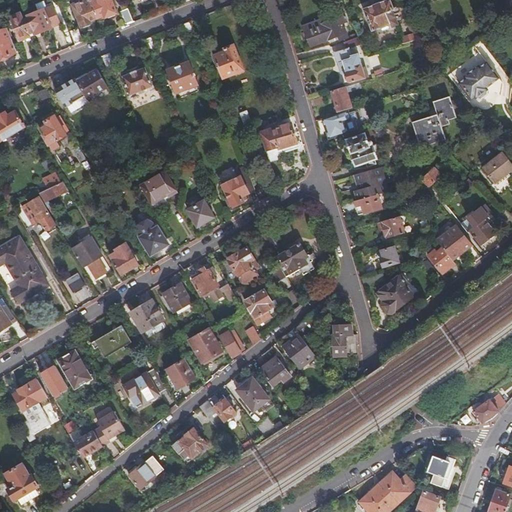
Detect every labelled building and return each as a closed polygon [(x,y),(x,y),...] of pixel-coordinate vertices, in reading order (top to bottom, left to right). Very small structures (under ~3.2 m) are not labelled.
[(94,19),(96,18),(89,0),(82,0),(81,0),(80,0),(70,0),(72,5),(71,5),(79,25),(90,20),(89,19),(93,17),(94,19)] [(89,0),(96,18),(100,17),(99,15),(103,14),(104,17),(115,13),(110,0),(89,0)] [(393,9),(394,8),(390,0),(386,0),(364,9),(372,30),(381,27),(383,30),(399,24),(394,13),(393,9)] [(52,5),(27,14),(28,17),(35,33),(59,24),(52,5)] [(132,22),(127,9),(120,11),(125,24),(132,22)] [(30,35),(24,19),(21,12),(9,16),(18,40),(30,35)] [(343,12),(302,27),(310,46),(351,31),(348,24),(346,25),(344,21),(347,20),(343,12)] [(30,35),(35,33),(28,17),(24,19),(30,35)] [(193,33),(189,20),(181,23),(186,35),(193,33)] [(413,33),(415,38),(422,36),(416,21),(410,23),(413,33)] [(77,27),(68,31),(74,44),(82,41),(77,27)] [(5,28),(0,29),(0,57),(14,52),(8,36),(10,34),(8,29),(5,29),(5,28)] [(151,35),(143,38),(149,53),(157,49),(151,35)] [(354,37),(344,41),(346,47),(333,51),(341,72),(345,70),(349,81),(365,76),(362,67),(365,66),(363,62),(360,63),(356,51),(351,53),(348,46),(359,43),(356,36),(354,37)] [(388,40),(390,45),(404,41),(403,36),(388,40)] [(224,51),(214,55),(222,76),(243,69),(233,43),(223,47),(224,51)] [(487,88),(484,84),(497,73),(480,51),(473,57),(472,55),(467,59),(458,67),(459,69),(452,74),(461,86),(466,92),(471,98),(474,95),(476,97),(481,98),(487,93),(487,88)] [(108,52),(101,54),(107,67),(113,64),(108,52)] [(436,64),(431,57),(414,62),(417,71),(436,64)] [(188,61),(167,69),(176,92),(197,83),(188,61)] [(144,67),(121,76),(129,96),(151,86),(144,67)] [(374,69),(376,75),(383,73),(381,67),(374,69)] [(85,95),(87,98),(108,87),(98,68),(87,73),(86,72),(75,78),(85,95)] [(65,107),(85,95),(75,78),(55,89),(65,107)] [(351,106),(344,86),(332,90),(338,110),(351,106)] [(47,107),(54,103),(46,90),(39,94),(47,107)] [(437,112),(413,120),(422,146),(446,138),(441,126),(450,123),(448,119),(456,117),(449,95),(432,101),(437,112)] [(322,96),(310,100),(312,109),(325,105),(322,96)] [(351,119),(348,109),(316,120),(319,132),(327,129),(330,140),(350,133),(347,127),(344,128),(342,122),(351,119)] [(0,139),(0,140),(25,126),(16,110),(7,115),(4,111),(0,113),(0,139)] [(240,112),(243,121),(249,119),(245,110),(240,112)] [(59,114),(56,116),(64,131),(68,129),(59,114)] [(40,135),(46,145),(56,139),(65,134),(64,131),(56,116),(55,115),(45,120),(48,124),(46,125),(49,130),(40,135)] [(247,133),(253,131),(249,119),(243,121),(247,133)] [(266,127),(260,129),(270,163),(280,160),(281,159),(282,157),(282,155),(282,153),(303,147),(299,133),(295,134),(292,124),(286,125),(286,124),(269,129),(268,126),(266,127)] [(180,141),(176,128),(171,130),(176,143),(180,141)] [(366,133),(347,140),(351,152),(349,152),(355,170),(376,163),(374,157),(378,156),(376,150),(378,150),(376,141),(372,143),(371,139),(368,140),(366,133)] [(196,146),(192,136),(184,140),(189,149),(196,146)] [(56,139),(46,145),(48,149),(59,143),(56,139)] [(81,164),(87,160),(81,149),(75,152),(81,164)] [(511,168),(511,162),(503,150),(483,166),(496,182),(511,168)] [(435,165),(422,176),(428,183),(431,179),(433,181),(442,173),(435,165)] [(377,167),(349,176),(352,184),(359,182),(361,188),(354,190),(357,199),(379,193),(385,191),(377,167)] [(152,205),(160,200),(159,197),(167,193),(168,195),(175,191),(164,171),(141,185),(152,205)] [(254,190),(247,172),(241,175),(249,192),(254,190)] [(46,179),(50,187),(61,182),(58,174),(46,179)] [(249,192),(241,175),(222,184),(228,196),(225,197),(224,200),(227,206),(229,206),(232,205),(233,207),(244,201),(241,196),(249,192)] [(61,182),(50,187),(39,191),(48,207),(50,205),(47,200),(68,190),(63,181),(61,182)] [(357,199),(356,200),(360,213),(383,206),(379,193),(357,199)] [(39,196),(29,201),(21,206),(31,223),(39,219),(46,230),(56,224),(55,223),(51,217),(53,216),(50,211),(49,212),(39,196)] [(108,198),(103,201),(110,212),(115,210),(108,198)] [(204,199),(188,209),(198,226),(214,217),(204,199)] [(400,215),(381,220),(384,229),(386,237),(405,231),(400,215)] [(467,231),(472,238),(474,236),(480,243),(481,242),(482,244),(487,239),(486,238),(489,236),(491,237),(495,234),(493,232),(495,231),(485,218),(481,220),(477,215),(471,219),(475,225),(473,227),(470,229),(467,231)] [(149,218),(134,227),(150,254),(168,243),(158,227),(155,228),(149,218)] [(264,222),(256,226),(279,265),(284,273),(286,276),(291,273),(290,271),(298,266),(303,274),(314,267),(311,261),(313,260),(313,257),(310,253),(308,252),(306,253),(300,243),(283,253),(264,222)] [(472,245),(457,225),(449,231),(450,234),(440,242),(443,246),(452,258),(463,249),(464,251),(472,245)] [(0,243),(0,248),(17,238),(15,235),(0,243)] [(17,238),(0,248),(0,264),(5,261),(19,286),(11,290),(18,302),(48,284),(21,236),(17,238)] [(98,258),(102,256),(91,236),(72,247),(84,267),(88,264),(96,278),(106,272),(98,258)] [(123,243),(109,252),(114,259),(122,274),(125,272),(138,264),(139,263),(130,249),(126,242),(123,243)] [(383,258),(379,258),(382,267),(399,262),(394,246),(381,250),(383,258)] [(442,272),(455,263),(452,258),(443,246),(435,252),(433,250),(428,254),(442,272)] [(229,258),(244,285),(260,276),(255,268),(259,266),(254,257),(248,247),(229,258)] [(110,269),(102,256),(98,258),(106,272),(110,269)] [(432,266),(427,259),(421,260),(428,269),(432,266)] [(192,264),(185,268),(201,295),(204,293),(207,294),(219,287),(220,282),(214,273),(216,272),(212,266),(205,270),(203,266),(198,268),(200,272),(198,273),(192,264)] [(284,273),(279,265),(270,270),(275,279),(284,273)] [(382,272),(374,274),(377,283),(384,280),(382,272)] [(377,283),(374,274),(361,278),(364,287),(377,283)] [(399,274),(378,292),(384,299),(382,301),(382,305),(387,312),(391,312),(413,294),(404,285),(406,283),(399,274)] [(82,281),(70,288),(78,301),(90,294),(82,281)] [(181,282),(164,292),(177,316),(192,307),(189,303),(192,301),(181,282)] [(233,292),(229,284),(225,287),(229,294),(233,292)] [(262,290),(244,300),(259,323),(271,316),(270,313),(273,311),(272,306),(272,305),(262,290)] [(144,306),(132,313),(143,331),(164,319),(152,299),(143,304),(144,306)] [(0,329),(17,319),(7,305),(2,308),(0,304),(0,329)] [(314,310),(301,321),(305,327),(319,316),(314,310)] [(122,323),(99,338),(109,356),(133,341),(122,323)] [(225,332),(228,330),(224,323),(215,329),(217,332),(223,329),(225,332)] [(297,324),(293,328),(300,336),(304,333),(297,324)] [(332,348),(330,349),(331,354),(333,354),(333,355),(352,355),(352,363),(358,363),(357,333),(352,333),(352,324),(335,325),(335,334),(333,334),(334,341),(332,341),(332,348)] [(245,330),(253,343),(260,338),(253,325),(245,330)] [(209,328),(189,339),(193,345),(200,357),(203,362),(215,355),(216,357),(223,352),(209,328)] [(231,328),(228,330),(235,341),(238,340),(231,328)] [(300,336),(293,328),(285,334),(289,339),(284,344),(301,366),(315,354),(315,353),(300,336)] [(223,329),(217,332),(230,355),(239,350),(238,348),(241,346),(238,340),(235,341),(228,330),(225,332),(223,329)] [(193,345),(191,346),(198,358),(200,357),(193,345)] [(77,349),(59,359),(75,387),(83,382),(82,380),(92,374),(77,349)] [(215,355),(203,362),(204,364),(216,357),(215,355)] [(276,355),(260,368),(274,384),(282,378),(284,381),(292,375),(276,355)] [(183,359),(167,368),(178,387),(179,386),(181,388),(187,384),(187,381),(194,377),(183,359)] [(53,393),(68,385),(55,364),(41,372),(53,393)] [(141,365),(136,368),(139,373),(144,370),(141,365)] [(166,385),(155,367),(123,386),(134,404),(142,400),(144,403),(149,400),(150,400),(151,401),(152,401),(153,401),(154,401),(155,401),(156,400),(157,399),(157,398),(157,397),(157,396),(157,395),(159,393),(158,390),(166,385)] [(251,376),(237,388),(254,410),(269,398),(251,376)] [(36,401),(47,395),(37,377),(18,388),(19,390),(14,393),(25,413),(38,405),(36,401)] [(220,401),(214,405),(226,420),(237,412),(226,398),(221,402),(220,401)] [(215,410),(206,399),(198,406),(207,417),(215,410)] [(482,405),(479,400),(467,409),(471,414),(474,412),(482,423),(483,422),(485,423),(492,419),(493,418),(497,415),(497,413),(498,412),(489,400),(482,405)] [(59,418),(60,417),(51,401),(46,403),(55,417),(59,418)] [(94,430),(103,445),(110,440),(109,438),(125,429),(114,411),(98,421),(101,426),(94,430)] [(20,423),(27,436),(36,431),(29,418),(20,423)] [(178,439),(172,445),(186,462),(192,456),(194,458),(204,450),(203,448),(207,444),(194,427),(185,434),(186,436),(180,441),(178,439)] [(75,441),(83,457),(103,445),(94,430),(75,441)] [(242,442),(246,447),(253,442),(250,437),(242,442)] [(432,455),(426,471),(432,473),(429,481),(449,489),(457,468),(452,467),(455,459),(446,456),(445,460),(432,455)] [(11,483),(7,485),(13,497),(18,494),(22,501),(37,492),(33,485),(37,482),(29,470),(27,471),(25,468),(21,461),(5,471),(8,477),(11,483)] [(144,462),(128,475),(140,488),(156,476),(144,462)] [(389,511),(416,488),(406,476),(400,480),(393,472),(360,502),(368,511),(389,511)] [(452,511),(457,500),(441,494),(440,496),(425,491),(419,506),(435,511),(437,507),(452,511)] [(497,491),(489,511),(505,511),(507,506),(511,506),(511,502),(511,499),(510,498),(511,496),(497,491)]
